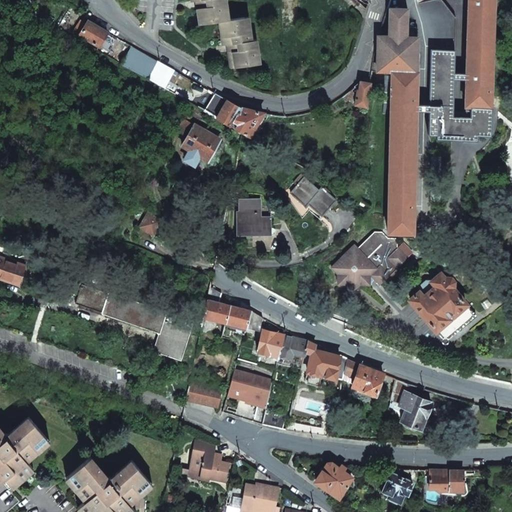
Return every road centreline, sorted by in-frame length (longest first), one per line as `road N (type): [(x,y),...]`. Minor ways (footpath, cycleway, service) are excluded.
road 1 (residential): [(511,400),(326,336),(225,278),(232,259),(289,259),(323,249),(339,223)]
road 2 (residential): [(341,511),(250,450),(253,439),(395,452),(511,450)]
road 3 (residential): [(381,0),(359,67),(339,86),(289,107),(236,93),(150,44),(99,3)]
